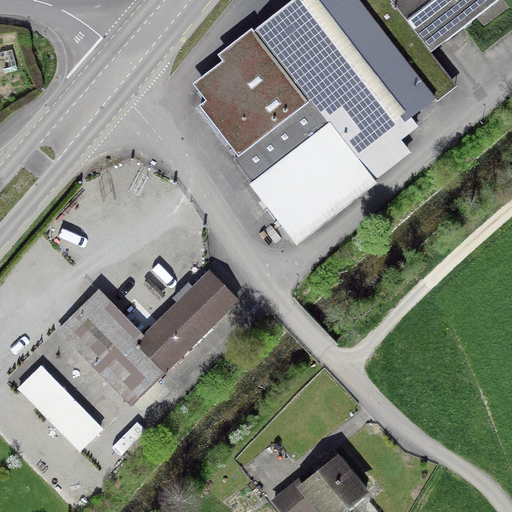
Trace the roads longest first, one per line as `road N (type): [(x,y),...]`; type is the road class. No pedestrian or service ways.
road 1 (residential): [(511,80),(270,286)]
road 2 (residential): [(270,286),(167,145),(108,81)]
road 3 (track): [(347,366),(511,213)]
road 4 (primary): [(108,81),(0,206)]
road 5 (track): [(509,511),(486,481),(408,433)]
road 6 (unclassified): [(130,55),(65,11),(25,0)]
